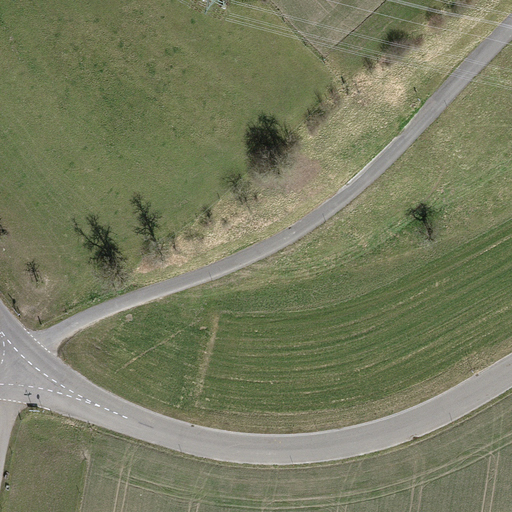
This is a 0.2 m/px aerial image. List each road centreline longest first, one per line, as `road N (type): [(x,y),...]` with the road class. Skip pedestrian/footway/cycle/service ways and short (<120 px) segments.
road 1 (unclassified): [(511,27),(374,172),(317,218),(255,254),(83,320),(42,344),(18,372)]
road 2 (tertiary): [(18,372),(174,435),(249,448),(379,434),(511,372)]
